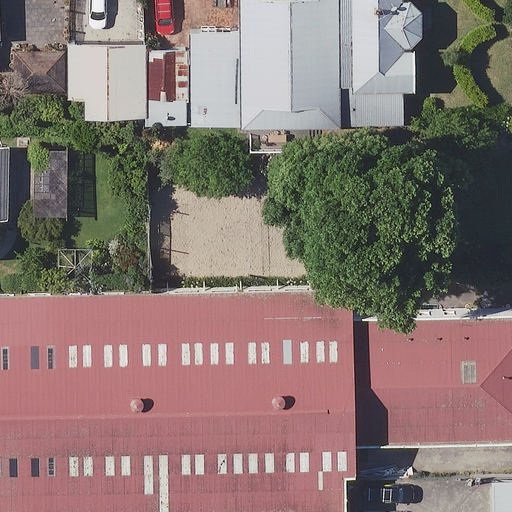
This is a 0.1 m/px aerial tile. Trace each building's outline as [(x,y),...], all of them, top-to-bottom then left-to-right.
[(433,10),(420,9),(420,0),(242,0),(241,32),(192,31),(189,126),(416,133),(419,46),(432,46),(433,10)] [(183,105),(147,103),(149,46),(74,44),(71,119),(146,122),(146,128),(182,129),(183,105)] [(70,141),(35,139),(33,218),(67,219),(70,141)] [(95,247),(60,245),(58,281),(93,282),(95,247)] [(511,338),(0,339),(0,511),(304,511),(305,459),(511,457),(511,338)] [(511,511),(511,481),(484,482),(484,511),(511,511)]
